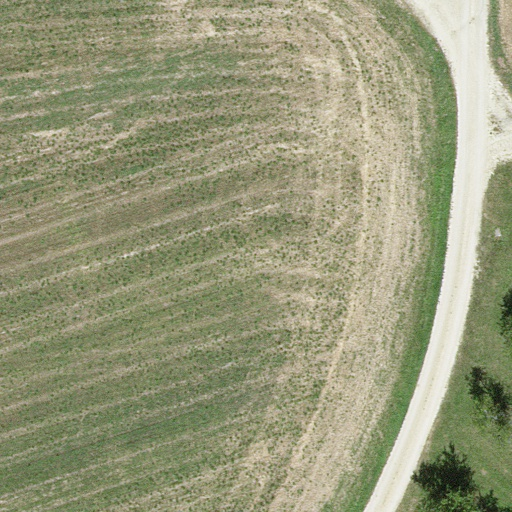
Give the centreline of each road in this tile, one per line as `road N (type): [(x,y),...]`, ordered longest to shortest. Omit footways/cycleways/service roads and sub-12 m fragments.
road 1 (track): [(373,511),(423,387),(452,282),(467,76),(401,0)]
road 2 (track): [(511,123),(467,76),(468,0)]
